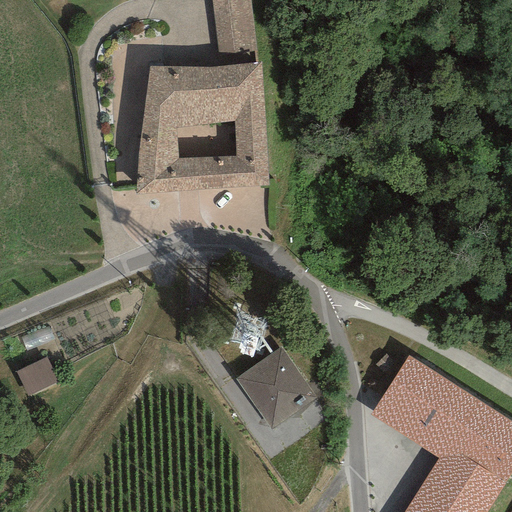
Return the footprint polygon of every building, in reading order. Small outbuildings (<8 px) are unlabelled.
[(210,0),(218,67),(257,63),(249,0),(210,0)] [(208,68),(147,66),(138,144),(134,195),(269,187),(260,62),(257,63),(218,67),(208,68)] [(280,347),(235,380),(271,430),(316,397),(280,347)] [(485,511),(511,470),(511,423),(408,356),(369,415),(438,459),(404,511),(485,511)] [(46,358),(15,371),(26,396),(57,383),(46,358)]
